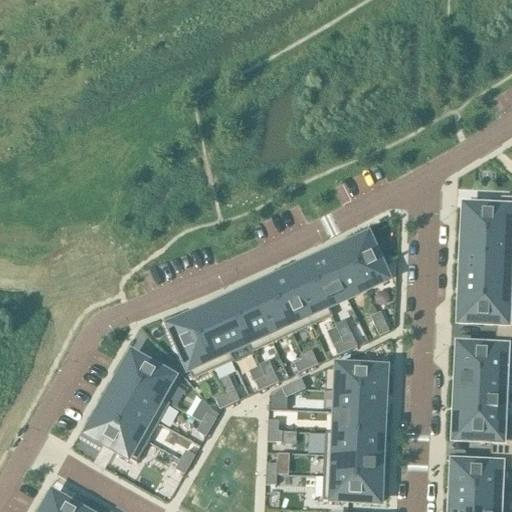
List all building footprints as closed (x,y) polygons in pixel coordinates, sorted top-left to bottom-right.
[(464,210),(464,212),(465,212),(464,236),(511,238),(511,199),(501,199),(501,200),(502,200),(502,204),(502,206),(501,211),(464,210)] [(464,236),(463,256),(510,258),(511,241),(511,238),(464,236)] [(348,249),(367,291),(387,282),(368,240),(348,249)] [(348,249),(328,258),(347,301),(347,300),(367,291),(348,249)] [(462,278),(462,279),(511,281),(511,257),(510,258),(463,256),(462,278)] [(328,258),(310,266),(329,309),(347,301),(328,258)] [(308,267),(289,276),(311,327),(312,327),(332,318),(329,309),(310,266),(308,267)] [(289,276),(269,285),(292,336),(311,327),(289,276)] [(511,281),(462,279),(461,299),(511,301),(511,281)] [(269,285),(249,294),(272,345),(292,336),(269,285)] [(249,294),(229,303),(248,345),(252,354),(272,345),(249,294)] [(459,323),(459,325),(496,327),(496,339),(511,339),(511,301),(461,299),(461,300),(460,323),(459,323)] [(229,303),(210,312),(229,354),(245,347),(248,345),(229,303)] [(210,312),(190,320),(213,372),(214,372),(233,363),(229,354),(210,312)] [(380,314),(371,318),(375,328),(385,324),(380,314)] [(190,320),(170,330),(183,359),(193,381),(213,372),(190,320)] [(385,324),(375,328),(379,338),(389,334),(385,324)] [(351,335),(341,339),(342,343),(347,353),(357,348),(351,335)] [(458,349),(458,351),(459,351),(458,374),(505,376),(511,376),(511,339),(496,339),(495,350),(467,349),(458,349)] [(342,343),(333,347),(338,357),(347,353),(342,343)] [(312,353),(302,357),(303,361),(308,371),(318,366),(312,353)] [(132,358),(121,378),(166,403),(177,383),(146,366),(132,358)] [(303,361),(294,365),(298,375),(308,371),(303,361)] [(337,390),(337,393),(384,395),(385,371),(340,369),(338,369),(337,390)] [(274,374),(264,379),(269,389),(278,384),(274,374)] [(458,374),(457,396),(504,398),(505,376),(458,374)] [(121,378),(110,398),(159,425),(170,406),(166,403),(121,378)] [(264,379),(254,383),(259,393),(269,389),(264,379)] [(301,381),(291,385),(296,395),(305,391),(301,381)] [(291,385),(281,390),(286,400),(296,395),(291,385)] [(233,389),(223,393),(225,397),(230,406),(239,402),(233,389)] [(337,393),(336,415),(383,417),(384,395),(337,393)] [(457,396),(456,417),(508,420),(509,398),(504,398),(457,396)] [(225,397),(215,401),(220,411),(222,410),(230,406),(225,397)] [(110,398),(99,416),(148,444),(159,425),(110,398)] [(336,415),(336,435),(382,437),(383,417),(336,415)] [(99,416),(88,437),(137,465),(139,461),(148,444),(99,416)] [(207,416),(202,425),(211,430),(216,421),(207,416)] [(454,441),(454,442),(488,444),(491,444),(490,456),(511,456),(511,443),(511,428),(511,419),(508,420),(456,417),(455,441),(454,441)] [(268,422),(267,433),(278,433),(278,423),(268,422)] [(202,425),(197,434),(206,439),(211,430),(202,425)] [(267,433),(267,444),(282,444),(282,433),(278,433),(267,433)] [(326,435),(325,458),(381,460),(382,438),(382,437),(336,435),(326,435)] [(186,453),(180,462),(190,468),(195,458),(186,453)] [(453,466),(452,468),(454,468),(453,492),(504,494),(505,473),(511,472),(511,456),(490,456),(490,468),(462,467),(453,466)] [(325,458),(324,479),(380,481),(381,460),(325,458)] [(180,462),(175,472),(185,477),(190,468),(180,462)] [(266,465),(265,476),(276,477),(277,466),(266,465)] [(265,476),(265,487),(276,487),(276,477),(265,476)] [(324,479),(323,503),(379,505),(379,504),(380,482),(380,481),(324,479)] [(453,492),(451,511),(503,511),(504,494),(453,492)] [(78,511),(53,498),(45,511),(78,511)]
